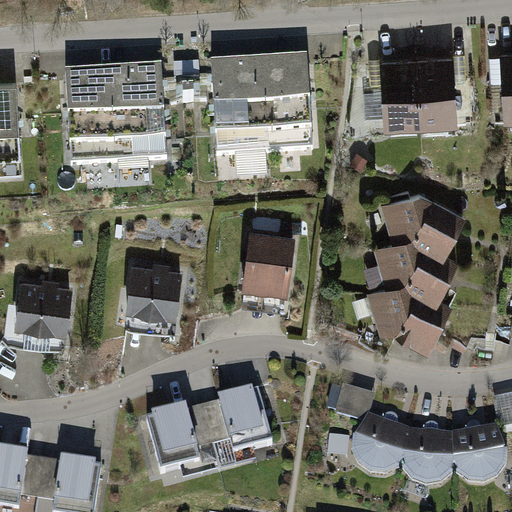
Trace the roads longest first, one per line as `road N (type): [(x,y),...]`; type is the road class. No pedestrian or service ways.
road 1 (residential): [(511,376),(419,381),(313,351),(253,344),(212,351),(94,401),(0,414)]
road 2 (residential): [(0,42),(265,36),(511,11)]
